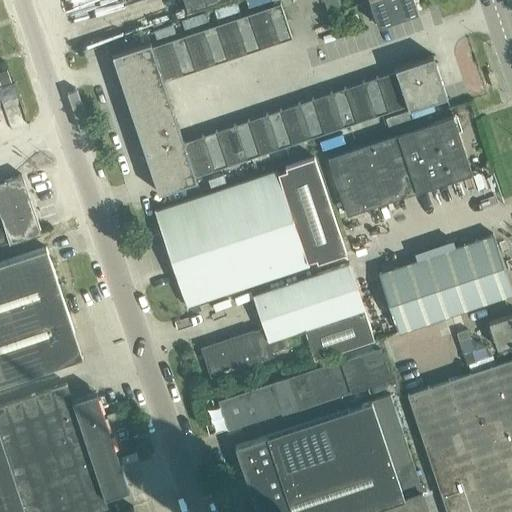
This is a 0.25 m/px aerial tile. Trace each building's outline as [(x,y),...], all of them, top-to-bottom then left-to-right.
[(185,0),(188,9),(186,10),(186,11),(217,0),(185,0)] [(415,0),(370,0),(379,24),(419,11),(415,0)] [(292,36),(281,2),(268,6),(279,41),(292,36)] [(268,6),(249,13),(260,47),(279,41),(268,6)] [(249,13),(235,17),(247,51),(260,47),(249,13)] [(235,17),(216,23),(228,58),(247,51),(235,17)] [(216,23),(203,28),(215,62),(228,58),(216,23)] [(203,28),(184,34),(196,69),(215,62),(203,28)] [(184,34),(171,39),(182,73),(196,69),(184,34)] [(171,39),(152,45),(157,61),(163,79),(182,73),(171,39)] [(157,61),(152,45),(151,40),(112,53),(119,74),(157,61)] [(395,67),(396,70),(402,87),(440,74),(433,54),(395,67)] [(164,80),(163,79),(157,61),(119,74),(126,93),(164,80)] [(7,70),(0,72),(0,79),(2,84),(11,81),(7,70)] [(396,70),(377,76),(389,110),(408,104),(402,87),(396,70)] [(402,87),(408,104),(409,108),(447,95),(440,74),(402,87)] [(377,76),(364,80),(375,115),(389,110),(377,76)] [(170,100),(164,80),(126,93),(132,113),(170,100)] [(364,80),(345,87),(356,121),(375,115),(364,80)] [(345,87),(332,91),(343,125),(356,121),(345,87)] [(332,91),(313,97),(324,132),(343,125),(332,91)] [(313,97),(300,102),(311,136),(324,132),(313,97)] [(177,120),(170,100),(132,113),(139,132),(177,120)] [(300,102),(281,108),(292,143),(311,136),(300,102)] [(281,108),(267,113),(279,147),(292,143),(281,108)] [(267,113),(248,119),(260,153),(279,147),(267,113)] [(401,194),(416,189),(417,190),(422,188),(422,187),(432,183),(432,185),(473,171),(472,170),(470,171),(452,116),(454,115),(454,114),(413,128),(413,129),(399,133),(399,132),(329,156),(348,213),(367,207),(366,205),(381,200),(382,202),(384,201),(384,200),(399,194),(399,196),(402,195),(401,194)] [(248,119),(235,124),(247,158),(260,153),(248,119)] [(183,139),(177,120),(139,132),(145,152),(183,139)] [(235,124),(216,130),(228,164),(247,158),(235,124)] [(216,130),(203,134),(215,169),(228,164),(216,130)] [(203,134),(184,141),(190,159),(196,175),(215,169),(203,134)] [(190,159),(184,141),(183,139),(145,152),(152,171),(190,159)] [(286,165),(287,169),(278,172),(277,169),(157,209),(157,207),(156,208),(188,305),(190,305),(190,304),(309,263),(308,260),(316,258),(318,261),(347,252),(315,156),(286,165)] [(197,179),(196,175),(190,159),(152,171),(159,192),(197,179)] [(0,180),(0,212),(10,242),(42,231),(22,173),(0,180)] [(380,271),(400,330),(511,292),(511,287),(494,233),(380,271)] [(47,246),(0,261),(0,382),(83,355),(47,246)] [(286,333),(301,328),(359,309),(364,307),(349,262),(333,267),(333,265),(332,265),(332,267),(318,272),(317,270),(316,270),(317,272),(303,277),(302,275),(300,275),(301,278),(287,282),(286,280),(285,281),(286,283),(271,288),(270,286),(269,286),(270,288),(254,293),(265,326),(252,331),(252,330),(202,346),(211,373),(251,360),(251,362),(277,354),(275,349),(281,347),(281,348),(290,345),(286,333)] [(284,371),(286,378),(374,348),(362,314),(361,315),(359,309),(301,328),(313,361),(284,371)] [(511,313),(490,321),(490,322),(491,322),(498,345),(498,346),(499,346),(504,360),(511,357),(511,341),(511,342),(511,341),(511,313)] [(457,332),(460,341),(471,337),(468,328),(457,332)] [(429,385),(408,393),(447,511),(511,511),(511,357),(504,360),(498,363),(494,352),(487,344),(471,337),(460,341),(470,372),(449,379),(450,381),(430,387),(429,385)] [(374,348),(286,378),(219,400),(220,401),(221,401),(229,427),(282,410),(283,412),(391,376),(381,346),(374,348)] [(0,511),(110,511),(105,494),(127,486),(96,393),(73,400),(67,382),(0,404),(0,511)] [(244,506),(243,511),(430,511),(391,393),(236,445),(241,460),(242,459),(256,502),(244,506)]
